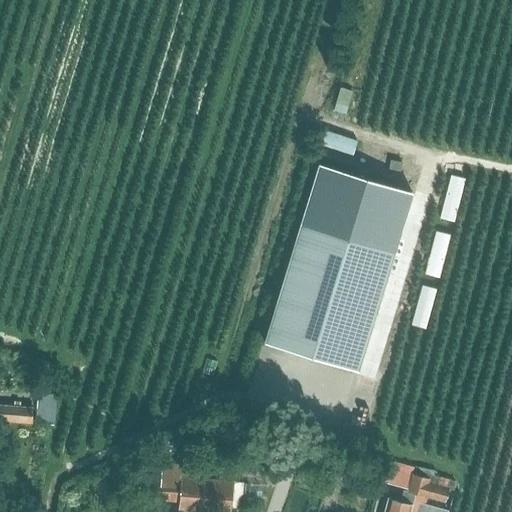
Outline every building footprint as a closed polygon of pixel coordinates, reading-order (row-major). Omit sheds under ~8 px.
[(341,87),(334,110),(345,113),(352,90),(341,87)] [(390,159),(389,168),(400,170),(402,161),(390,159)] [(301,222),(264,341),(357,370),(394,250),(412,191),(319,163),(301,222)] [(439,220),(453,223),(464,180),(450,177),(439,220)] [(424,275),(439,279),(450,236),(435,233),(424,275)] [(410,327),(424,331),(435,290),(421,286),(410,327)] [(332,409),(345,378),(329,371),(316,402),(332,409)] [(37,393),(35,422),(54,423),(56,394),(37,393)] [(32,405),(0,403),(0,420),(31,423),(32,405)] [(148,499),(178,501),(177,509),(211,511),(230,511),(235,464),(223,463),(219,480),(181,476),(181,468),(167,467),(166,472),(150,470),(148,499)] [(416,474),(412,473),(413,469),(390,463),(385,485),(405,490),(402,502),(388,499),(385,511),(422,511),(425,504),(427,496),(445,501),(448,488),(454,489),(456,481),(417,471),(416,474)]
